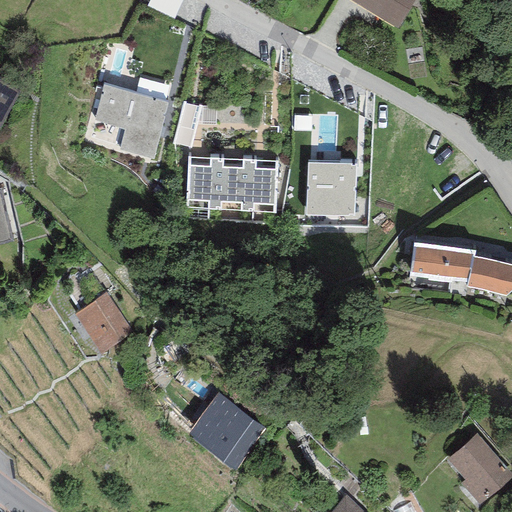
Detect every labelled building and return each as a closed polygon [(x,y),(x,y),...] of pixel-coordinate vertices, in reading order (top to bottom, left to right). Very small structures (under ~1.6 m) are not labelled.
[(174,16),(181,0),(150,0),(148,5),(174,16)] [(362,0),(397,21),(409,0),(362,0)] [(0,131),(1,132),(22,89),(0,78),(0,131)] [(168,100),(104,83),(94,120),(123,128),(117,149),(151,159),(168,100)] [(278,152),(188,148),(186,201),(276,204),(278,152)] [(356,164),(307,163),(306,215),(355,216),(356,164)] [(0,256),(1,256),(0,254),(0,243),(13,241),(1,191),(0,190),(0,256)] [(467,272),(471,244),(416,235),(411,263),(467,272)] [(511,254),(474,247),(468,281),(504,288),(511,279),(511,254)] [(107,292),(75,313),(104,354),(135,333),(107,292)] [(266,429),(218,393),(187,434),(235,470),(266,429)] [(511,471),(511,468),(477,428),(448,454),(483,496),(511,471)] [(341,492),(329,511),(371,511),(370,508),(341,492)]
